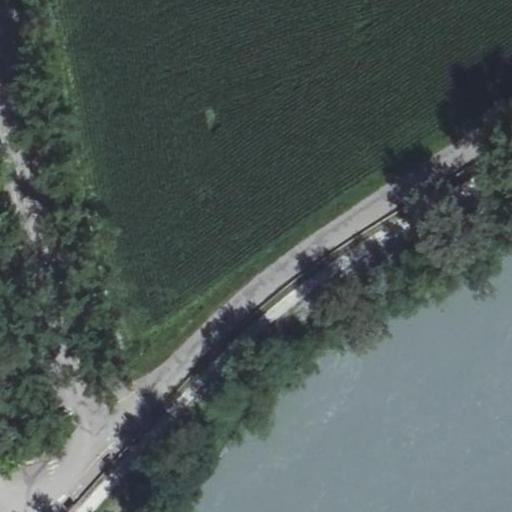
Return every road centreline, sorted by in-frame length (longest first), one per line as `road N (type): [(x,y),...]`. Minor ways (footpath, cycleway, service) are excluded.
road 1 (unclassified): [(99,446),(280,271),(511,121)]
road 2 (unclassified): [(0,36),(99,446)]
